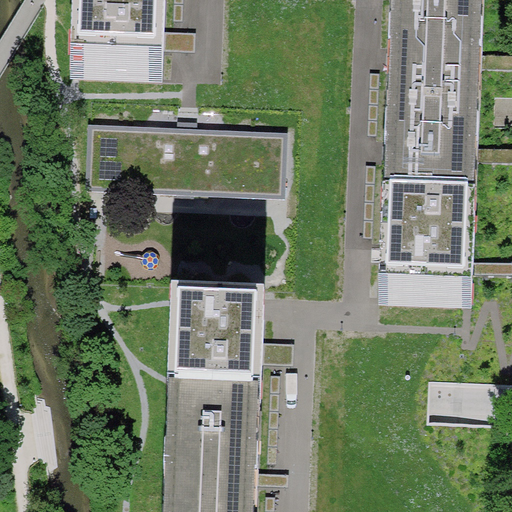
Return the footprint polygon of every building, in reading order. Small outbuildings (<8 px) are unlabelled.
[(82,0),(82,12),(73,11),(73,21),(71,63),(80,63),(79,66),(79,80),(84,80),(84,82),(148,85),(148,83),(153,83),(154,66),(162,67),(163,41),(164,15),(156,15),(156,0),(82,0)] [(397,72),(396,107),(471,110),(472,75),(481,76),(481,64),(482,52),(473,51),(475,6),(476,6),(476,3),(405,0),(398,0),(399,0),(399,3),(400,3),(398,49),(389,48),(389,72),(397,72)] [(469,145),(471,110),(396,107),(394,142),(386,141),(385,165),(393,166),(391,211),(390,211),(390,214),(391,214),(467,217),(468,214),(466,214),(468,169),(475,169),(477,169),(477,157),(478,145),(476,145),(469,145)] [(282,201),(285,140),(187,136),(90,132),(88,193),(282,201)] [(387,287),(387,304),(388,304),(388,306),(461,309),(461,307),(463,307),(463,301),(464,290),(471,290),(472,290),(473,265),(474,239),(466,239),(467,217),(391,214),(390,215),(390,235),(382,235),(380,286),(387,287)] [(176,383),(175,404),(252,407),(253,386),(261,387),(261,378),(262,357),(263,336),(255,335),(256,318),(254,318),(254,316),(181,313),(180,315),(179,315),(178,332),(170,332),(169,374),(168,383),(176,383)] [(172,490),(171,510),(227,511),(247,511),(248,493),(257,494),(257,481),(258,469),(249,469),(252,411),(252,407),(175,404),(175,408),(176,408),(173,465),(165,465),(164,490),(172,490)]
